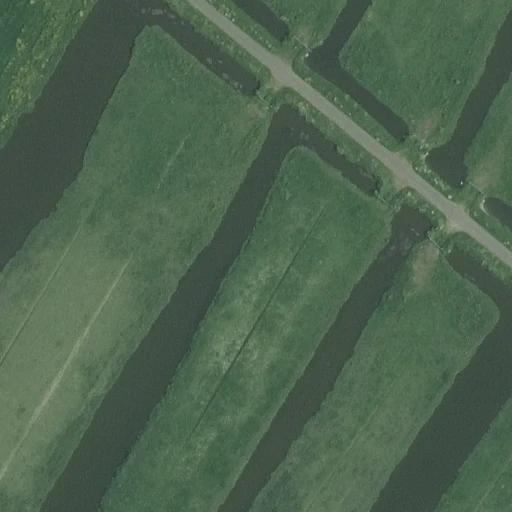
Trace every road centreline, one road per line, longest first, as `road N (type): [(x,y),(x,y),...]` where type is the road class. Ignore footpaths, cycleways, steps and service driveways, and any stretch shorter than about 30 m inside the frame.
road 1 (unclassified): [(511,263),(197,0)]
road 2 (track): [(480,33),(400,168)]
